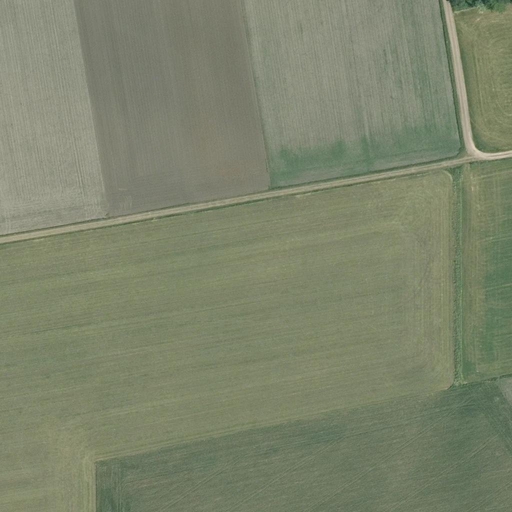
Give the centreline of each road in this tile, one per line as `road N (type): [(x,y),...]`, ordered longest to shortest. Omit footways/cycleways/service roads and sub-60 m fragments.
road 1 (track): [(477,159),(0,241)]
road 2 (track): [(477,159),(450,0)]
